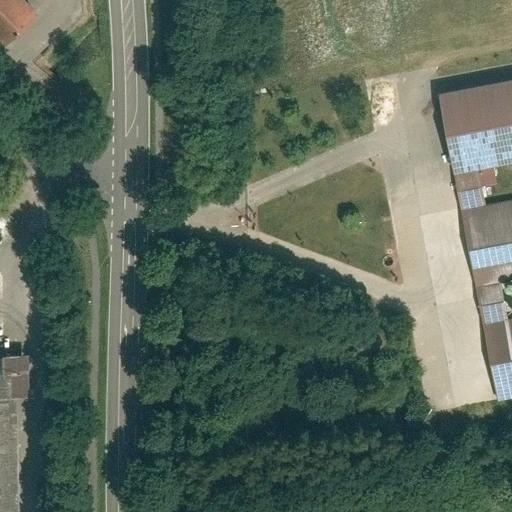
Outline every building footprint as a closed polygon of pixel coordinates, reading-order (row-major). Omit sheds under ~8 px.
[(0,0),(0,21),(22,0),(0,0)] [(464,154),(511,145),(511,65),(424,82),(439,159),(464,154)] [(464,154),(439,159),(447,200),(472,195),(464,154)] [(487,271),(511,265),(511,187),(472,195),(447,200),(461,275),(487,271)] [(487,271),(461,275),(468,315),(494,310),(487,271)] [(511,384),(511,306),(494,310),(468,315),(483,390),(511,384)] [(0,511),(2,511),(0,378),(12,378),(11,350),(0,350),(0,511)]
